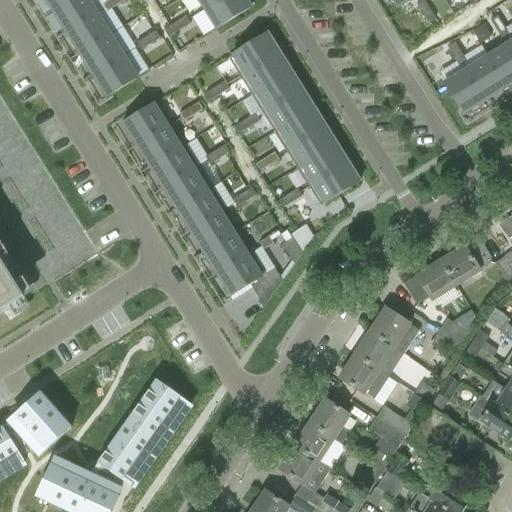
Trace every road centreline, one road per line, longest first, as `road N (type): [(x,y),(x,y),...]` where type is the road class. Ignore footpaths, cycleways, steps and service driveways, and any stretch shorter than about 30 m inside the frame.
road 1 (residential): [(3,0),(163,264)]
road 2 (residential): [(279,0),(420,226)]
road 3 (tertiary): [(256,417),(348,282),(420,226)]
road 4 (residential): [(476,190),(356,0)]
road 5 (residential): [(0,366),(163,264)]
road 6 (residential): [(163,264),(256,417)]
